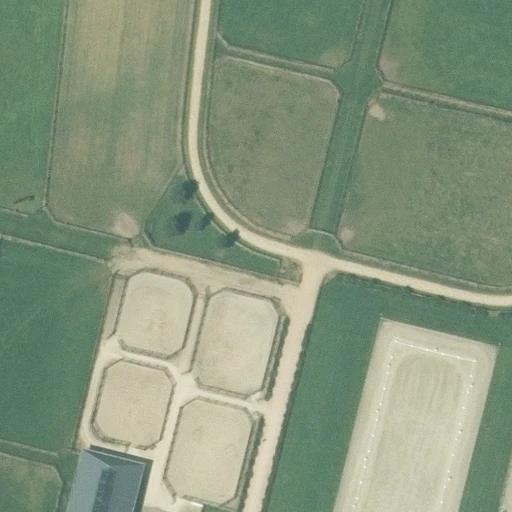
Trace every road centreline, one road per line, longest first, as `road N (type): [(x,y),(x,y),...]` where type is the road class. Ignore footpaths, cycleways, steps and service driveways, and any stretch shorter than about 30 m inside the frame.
road 1 (unknown): [(250,511),(378,0)]
road 2 (unknown): [(303,302),(0,225)]
